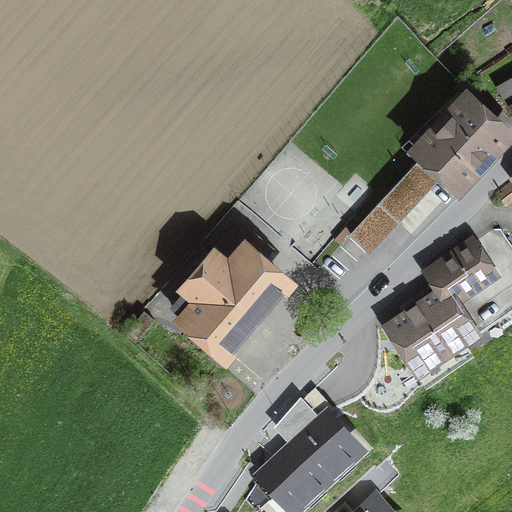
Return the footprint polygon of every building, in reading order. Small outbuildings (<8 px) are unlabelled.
[(511,80),(502,87),(511,104),(511,80)] [(457,185),(506,133),(464,94),(415,146),(457,185)] [(378,203),(398,222),(436,181),(416,162),(378,203)] [(350,235),(368,255),(398,222),(378,203),(350,235)] [(271,250),(242,225),(173,307),(227,355),(287,285),(260,262),(271,250)] [(511,309),(511,254),(494,229),(429,274),(436,283),(432,286),(436,292),(391,324),(423,371),(511,309)] [(283,259),(302,278),(315,265),(296,246),(283,259)] [(154,320),(144,311),(125,333),(136,342),(154,320)] [(261,473),(294,509),(360,449),(327,413),(261,473)] [(358,511),(388,511),(375,497),(358,511)]
